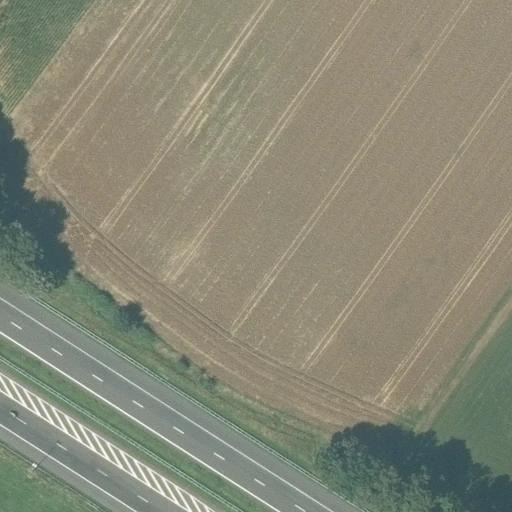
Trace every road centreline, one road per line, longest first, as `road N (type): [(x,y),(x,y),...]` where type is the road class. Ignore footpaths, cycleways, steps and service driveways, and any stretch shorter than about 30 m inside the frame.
road 1 (motorway): [(309,511),(0,312)]
road 2 (motorway): [(0,410),(158,511)]
